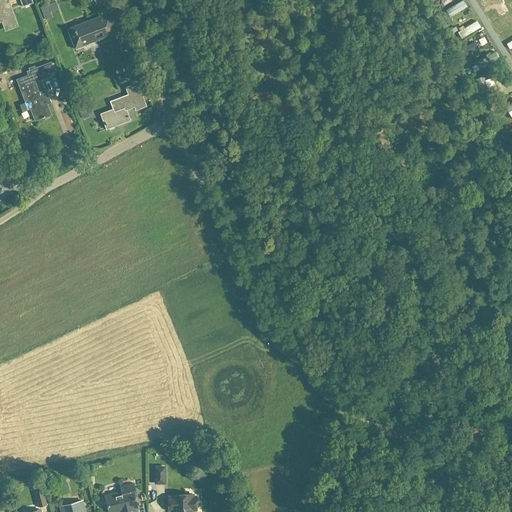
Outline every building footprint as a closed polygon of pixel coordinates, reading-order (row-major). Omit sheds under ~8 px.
[(16,25),(7,1),(9,0),(8,0),(0,0),(0,13),(6,29),(16,25)] [(459,0),(458,0),(442,10),(446,17),(463,6),(459,0)] [(116,32),(110,17),(102,20),(101,16),(67,29),(74,46),(95,38),(96,40),(116,32)] [(468,16),(454,23),(457,30),(472,23),(468,16)] [(501,59),(511,48),(511,38),(496,55),(501,59)] [(474,43),(465,48),(468,54),(478,48),(474,43)] [(484,48),(478,62),(485,64),(490,50),(484,48)] [(51,103),(46,90),(39,92),(35,82),(56,74),(54,71),(59,70),(56,62),(51,63),(51,62),(35,68),(34,65),(28,68),(29,70),(26,71),(28,75),(16,80),(24,103),(19,105),(22,112),(30,109),(34,121),(46,117),(47,119),(50,117),(49,116),(51,115),(47,105),(51,103)] [(114,130),(113,127),(130,121),(126,111),(134,108),(136,111),(146,107),(137,83),(125,88),(129,99),(111,107),(112,109),(100,114),(106,130),(108,129),(109,132),(114,130)] [(84,101),(77,104),(79,111),(86,108),(84,101)] [(164,483),(164,467),(155,467),(155,483),(164,483)] [(137,508),(134,497),(137,496),(133,484),(120,487),(121,491),(105,496),(109,511),(113,511),(126,509),(126,511),(135,511),(135,509),(137,508)] [(46,505),(42,490),(34,491),(38,507),(46,505)] [(195,510),(195,497),(192,497),(192,495),(172,495),(172,497),(168,497),(168,510),(172,510),(171,511),(192,511),(193,510),(195,510)] [(84,511),(82,501),(65,505),(66,511),(84,511)]
